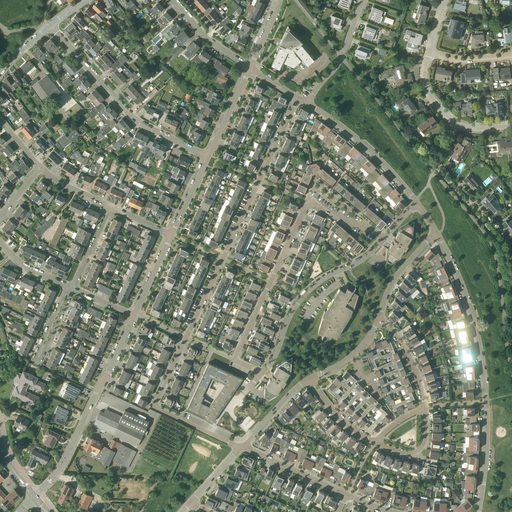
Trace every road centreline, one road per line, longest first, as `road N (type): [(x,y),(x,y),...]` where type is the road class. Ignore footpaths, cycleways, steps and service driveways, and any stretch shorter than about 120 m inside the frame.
road 1 (residential): [(242,447),(158,409),(156,400),(297,98)]
road 2 (residential): [(478,511),(482,359),(462,283),(437,234)]
road 3 (residential): [(383,238),(308,201),(234,360)]
road 4 (residential): [(234,360),(265,370),(302,296),(383,238)]
road 5 (residential): [(33,496),(62,465),(134,315)]
road 6 (residential): [(207,156),(129,114),(50,25)]
road 7 (residential): [(453,124),(439,170),(505,243),(511,275)]
road 8 (residential): [(66,286),(36,361),(72,288)]
road 9 (residential): [(417,204),(381,160),(306,103)]
